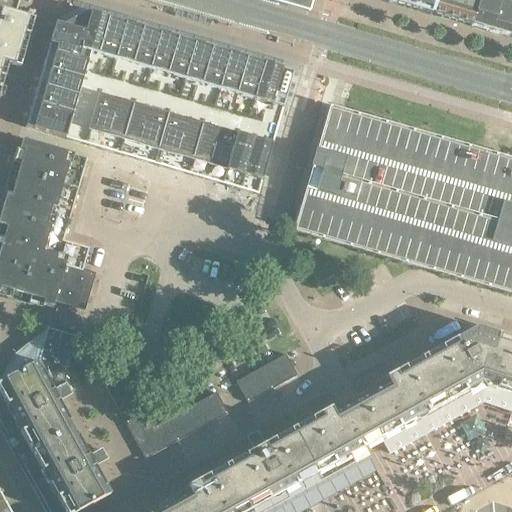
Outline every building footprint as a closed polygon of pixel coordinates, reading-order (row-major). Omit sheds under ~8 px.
[(0,0),(0,86),(2,87),(8,65),(19,69),(23,55),(15,52),(18,41),(27,44),(37,8),(14,2),(14,0),(0,0)] [(266,0),(308,12),(310,6),(311,0),(266,0)] [(375,0),(432,16),(436,0),(375,0)] [(436,0),(432,16),(434,17),(435,14),(453,19),(453,20),(461,23),(462,22),(469,24),(468,27),(472,28),(479,0),(436,0)] [(511,0),(479,0),(472,28),(511,38),(511,0)] [(25,130),(257,197),(293,75),(268,67),(223,54),(89,15),(89,17),(84,16),(60,29),(57,28),(57,27),(55,26),(25,130)] [(511,160),(489,154),(329,108),(323,126),(314,159),(308,180),(293,232),(511,295),(511,160)] [(43,147),(21,142),(0,215),(0,226),(11,230),(10,236),(4,234),(0,249),(0,294),(11,298),(13,291),(32,296),(29,303),(53,310),(55,303),(85,311),(95,274),(82,271),(88,250),(63,243),(87,160),(43,147)] [(311,272),(318,285),(341,273),(333,260),(311,272)] [(47,330),(46,334),(43,333),(15,355),(5,371),(10,379),(0,384),(0,395),(11,415),(15,423),(17,427),(35,458),(77,435),(59,403),(58,401),(70,395),(65,387),(66,386),(64,384),(77,338),(47,330)] [(303,511),(314,506),(376,472),(364,450),(364,449),(373,445),(381,440),(389,455),(482,403),(511,412),(511,340),(497,336),(483,332),(468,333),(468,334),(456,341),(456,340),(384,380),(386,382),(359,397),(358,398),(349,403),(341,407),(340,408),(331,412),(330,410),(323,413),(307,422),(290,431),(274,440),(263,446),(257,434),(251,437),(248,439),(255,451),(242,458),(225,467),(209,476),(193,485),(186,489),(187,492),(178,497),(162,506),(150,511),(303,511)] [(297,377),(285,356),(273,363),(284,384),(297,377)] [(284,384),(273,363),(260,369),(272,391),(284,384)] [(121,367),(101,379),(100,379),(121,416),(142,405),(121,367)] [(272,391),(260,369),(248,376),(260,397),(272,391)] [(0,384),(10,379),(5,371),(0,374),(0,409),(10,430),(16,441),(52,511),(64,511),(52,490),(51,488),(47,480),(35,458),(17,427),(15,423),(11,415),(0,395),(0,384)] [(260,397),(248,376),(236,383),(247,404),(260,397)] [(228,415),(216,394),(201,402),(212,423),(228,415)] [(212,423),(201,402),(185,411),(197,432),(212,423)] [(197,432),(185,411),(170,419),(182,440),(197,432)] [(145,460),(179,442),(182,440),(170,419),(155,428),(146,412),(125,423),(145,460)] [(89,458),(77,435),(35,458),(47,480),(51,488),(52,490),(64,511),(80,511),(110,496),(94,466),(106,460),(101,451),(89,458)] [(0,511),(10,511),(0,492),(0,511)]
